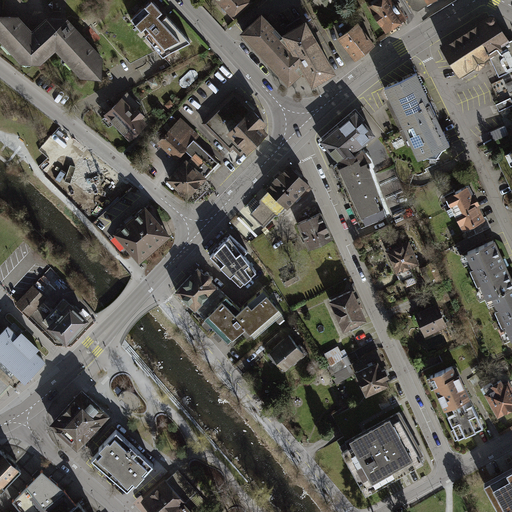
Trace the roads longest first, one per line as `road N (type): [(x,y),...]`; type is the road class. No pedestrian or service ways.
road 1 (residential): [(299,128),(450,474)]
road 2 (residential): [(352,511),(150,284)]
road 3 (residential): [(0,68),(200,231)]
road 4 (residential): [(417,36),(511,237)]
road 5 (tertiary): [(19,415),(150,284)]
road 6 (tertiary): [(183,0),(299,128)]
road 7 (tertiary): [(299,128),(417,36)]
road 8 (tertiary): [(200,231),(299,128)]
road 9 (residential): [(120,511),(19,415)]
